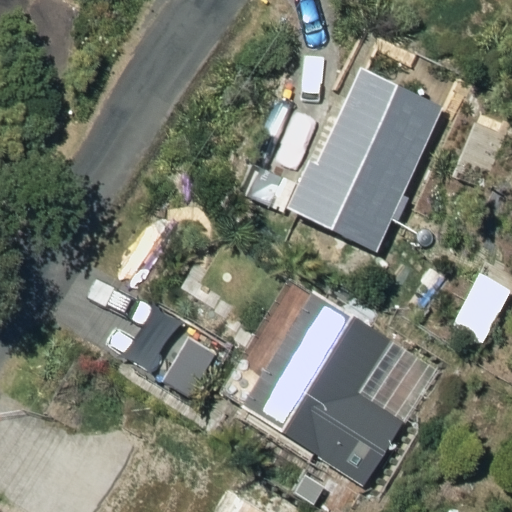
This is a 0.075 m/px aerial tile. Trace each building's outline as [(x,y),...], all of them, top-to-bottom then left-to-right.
[(412,0),(468,48),(509,0),(412,0)] [(421,92),(448,109),(462,87),(435,70),(421,92)] [(303,164),(281,213),(374,255),(390,219),(398,222),(407,201),(400,198),(439,111),(352,72),(309,166),(303,164)] [(511,190),(496,182),(481,209),(500,220),(511,198),(511,190)] [(318,286),(244,397),(365,477),(439,366),(318,286)] [(137,511),(276,511),(241,490),(238,494),(174,454),(137,511)]
